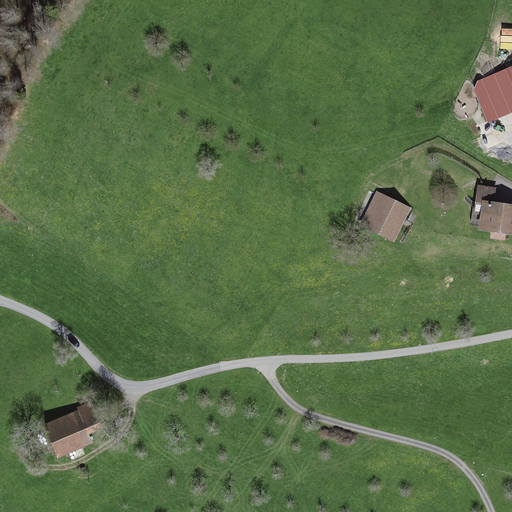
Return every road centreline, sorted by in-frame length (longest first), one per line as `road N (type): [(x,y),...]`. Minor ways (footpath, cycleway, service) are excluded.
road 1 (unclassified): [(0,300),(61,329),(109,377),(137,388),(262,360),(361,357),(511,333)]
road 2 (track): [(0,440),(48,471),(98,461),(127,441),(137,388)]
